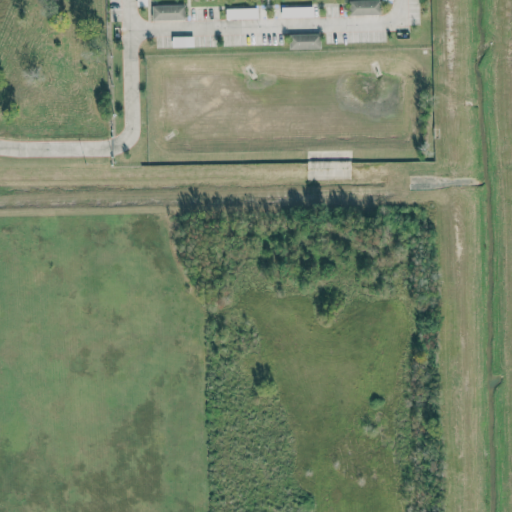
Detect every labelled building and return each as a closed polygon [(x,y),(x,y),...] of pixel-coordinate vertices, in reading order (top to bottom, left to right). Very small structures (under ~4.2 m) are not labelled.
[(349,15),(380,14),(379,0),(373,0),(348,1),(349,15)] [(184,4),(151,5),(152,20),(184,19),(184,4)] [(313,7),(281,6),(281,17),(313,17),(313,7)] [(225,9),(225,19),(257,18),(257,8),(225,9)] [(288,49),(320,49),(319,34),(288,34),(288,49)]
